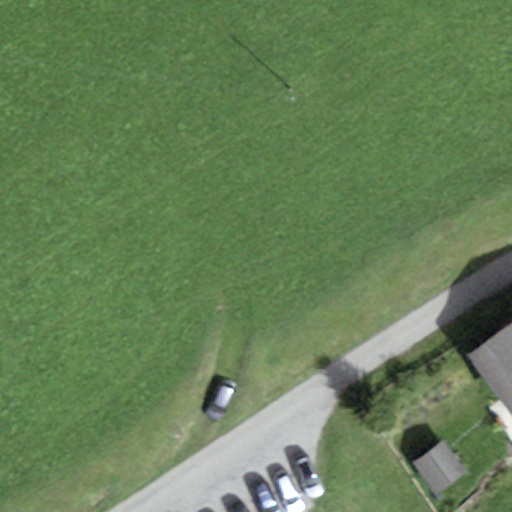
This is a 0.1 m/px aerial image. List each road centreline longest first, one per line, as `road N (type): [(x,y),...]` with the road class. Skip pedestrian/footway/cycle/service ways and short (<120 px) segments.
road 1 (unclassified): [(511,283),(297,418)]
road 2 (unclassified): [(144,511),(297,418)]
